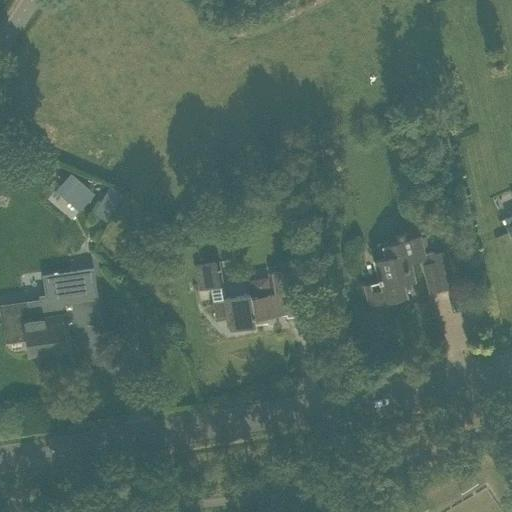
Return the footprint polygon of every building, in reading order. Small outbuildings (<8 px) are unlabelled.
[(413,114),(419,135),(433,131),(427,110),(413,114)] [(70,173),(55,191),(79,212),(94,194),(70,173)] [(109,186),(93,214),(106,222),(123,194),(109,186)] [(363,288),(368,307),(407,297),(403,283),(415,280),(411,264),(420,262),(424,274),(429,294),(456,287),(451,267),(447,251),(433,254),(432,252),(424,254),(420,237),(381,246),(383,257),(373,260),(379,284),(376,285),(363,288)] [(249,292),(229,296),(222,297),(216,263),(194,267),(198,291),(211,289),(216,318),(229,316),(231,329),(255,325),(254,319),(298,312),(298,311),(286,313),(282,291),(266,293),(266,294),(250,297),(249,292)] [(24,305),(4,308),(8,338),(26,336),(28,351),(43,349),(43,351),(69,347),(64,316),(63,304),(97,298),(93,270),(71,273),(42,277),(45,300),(39,301),(42,318),(27,320),(24,305)] [(129,305),(120,315),(140,336),(150,327),(129,305)]
